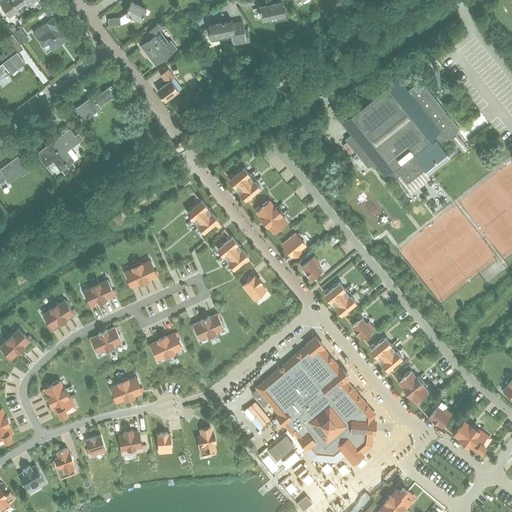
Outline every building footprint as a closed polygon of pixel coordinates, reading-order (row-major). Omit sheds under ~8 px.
[(16,7),(10,0),(0,0),(0,2),(9,15),(16,10),(19,15),(21,13),(17,7),(16,7)] [(261,19),(284,14),(281,2),(271,4),(270,0),(265,0),(266,4),(258,6),(261,19)] [(139,20),(144,9),(130,2),(124,13),(139,20)] [(327,11),(321,15),(324,19),(330,16),(330,15),(327,11)] [(47,22),(34,31),(38,38),(44,46),(49,42),(53,48),(70,36),(56,15),(47,22)] [(222,22),(216,23),(219,39),(230,37),(237,36),(238,41),(245,40),(249,39),(247,29),(244,30),(243,24),(235,26),(236,26),(232,27),(232,23),(231,20),(224,22),(224,21),(221,21),(222,22)] [(208,27),(203,30),(208,38),(210,38),(211,41),(217,39),(219,39),(216,23),(208,25),(208,24),(208,27)] [(155,64),(175,48),(169,41),(168,42),(159,31),(161,30),(156,24),(146,32),(150,37),(142,44),(151,55),(149,56),(155,64)] [(20,27),(15,31),(18,35),(23,31),(20,27)] [(201,29),(198,31),(209,48),(219,46),(217,39),(211,41),(209,41),(201,29)] [(11,32),(5,37),(9,42),(15,37),(11,32)] [(9,74),(26,62),(15,49),(6,55),(5,53),(0,56),(0,77),(7,72),(9,74)] [(210,65),(205,68),(212,79),(218,76),(210,65)] [(166,83),(156,90),(164,101),(177,91),(177,90),(181,87),(174,77),(167,69),(159,75),(166,83)] [(406,183),(415,176),(424,169),(427,172),(448,155),(441,146),(452,137),(451,136),(459,129),(424,85),(416,91),(412,86),(407,90),(396,76),(340,121),(351,134),(344,139),(367,167),(373,162),(383,175),(387,172),(392,180),(399,174),(406,183)] [(113,98),(118,94),(111,85),(94,98),(92,95),(75,109),(84,120),(101,107),(100,105),(111,97),(113,98)] [(128,109),(134,104),(126,93),(120,98),(128,109)] [(67,168),(69,171),(75,167),(72,163),(74,161),(66,151),(79,142),(83,138),(78,132),(74,135),(69,129),(50,143),(68,167),(67,168)] [(68,167),(50,143),(36,154),(45,166),(53,161),(61,171),(61,170),(64,175),(69,171),(67,168),(68,167)] [(22,174),(28,169),(19,157),(0,170),(0,169),(0,182),(5,179),(8,182),(20,172),(22,174)] [(354,172),(360,167),(349,157),(344,162),(354,172)] [(243,167),(242,168),(241,167),(236,171),(237,172),(232,176),(230,174),(228,176),(227,176),(229,179),(228,180),(234,187),(239,193),(245,200),(246,199),(248,201),(249,201),(248,201),(251,198),(249,196),(254,192),(255,193),(256,192),(259,189),(258,188),(260,187),(256,182),(254,180),(256,179),(250,172),(249,173),(243,167)] [(201,200),(200,201),(196,196),(195,196),(192,199),(196,204),(191,208),(191,207),(186,210),(187,211),(186,213),(191,219),(190,220),(196,227),(197,226),(203,233),(204,232),(205,233),(209,229),(208,228),(213,224),(217,229),(220,226),(220,227),(221,227),(221,226),(217,221),(218,220),(212,213),(207,208),(207,207),(201,200)] [(269,201),(267,202),(266,201),(262,204),(263,205),(259,209),(257,206),(256,208),(254,209),(256,210),(256,211),(262,218),(261,219),(267,225),(273,232),(273,231),(275,234),(278,231),(276,229),(280,226),(281,227),(285,223),(284,222),(286,221),(280,214),(282,212),(277,205),(274,207),(269,201)] [(295,233),(282,244),(292,255),(293,254),(294,255),(299,250),(305,245),(299,237),(301,236),(298,232),(296,234),(295,233)] [(238,243),(232,236),(230,237),(229,235),(225,237),(227,240),(222,244),(221,243),(217,247),(218,248),(217,249),(222,255),(221,256),(227,263),(228,262),(234,269),(235,268),(236,269),(240,265),(239,264),(244,260),(246,263),(249,260),(247,258),(248,256),(242,249),(242,250),(237,244),(238,243)] [(319,262),(314,256),(301,267),(311,279),(318,273),(320,275),(323,272),(322,270),(317,264),(319,262)] [(210,262),(212,268),(220,265),(218,259),(210,262)] [(149,260),(141,264),(140,261),(132,265),(133,267),(125,271),(126,273),(124,273),(127,279),(128,278),(130,282),(127,284),(129,287),(132,286),(140,283),(148,280),(148,279),(156,275),(159,274),(157,270),(154,272),(152,267),(154,267),(151,261),(150,262),(149,260)] [(254,276),(242,286),(253,299),(254,298),(256,299),(256,300),(260,297),(258,295),(265,289),(260,283),(261,283),(256,277),(255,278),(254,276)] [(108,281),(107,279),(99,283),(98,280),(90,284),(91,287),(83,290),(84,292),(82,293),(85,298),(86,297),(88,302),(85,303),(87,307),(90,305),(90,306),(98,302),(98,303),(106,299),(106,298),(114,295),(117,293),(115,290),(112,291),(110,286),(112,286),(109,281),(108,281)] [(338,283),(337,282),(332,285),(333,287),(328,291),(326,288),(323,291),(325,294),(324,294),(330,302),(330,301),(335,307),(335,308),(341,315),(342,314),(344,316),(344,315),(347,313),(345,311),(350,307),(351,308),(355,304),(354,303),(356,302),(350,295),(352,294),(346,287),(344,288),(339,282),(338,283)] [(48,307),(50,309),(42,314),(43,315),(42,316),(45,321),(46,320),(49,324),(46,326),(49,329),(51,328),(59,323),(59,324),(67,319),(66,318),(74,313),(73,313),(76,312),(74,308),(71,310),(69,306),(70,305),(67,300),(66,301),(64,299),(57,304),(56,302),(48,307)] [(193,325),(190,326),(192,330),(194,328),(196,333),(195,333),(197,339),(199,338),(200,340),(208,336),(209,339),(217,335),(216,332),(224,329),(223,327),(224,326),(222,321),(220,322),(218,317),(221,316),(220,312),(217,314),(217,313),(209,317),(208,316),(200,320),(201,321),(193,324),(193,325)] [(359,315),(356,318),(358,320),(352,325),(351,326),(361,339),(362,337),(374,328),(369,322),(366,324),(361,318),(359,315)] [(119,329),(117,325),(115,327),(114,326),(106,330),(106,329),(98,333),(98,334),(90,337),(90,338),(88,339),(89,343),(92,341),(94,346),(93,346),(95,352),(96,351),(97,353),(105,349),(106,352),(115,348),(113,345),(121,342),(121,340),(122,339),(120,334),(118,335),(116,330),(119,329)] [(27,337),(23,333),(24,332),(20,328),(19,329),(18,328),(12,334),(10,332),(3,338),(5,340),(0,345),(0,347),(0,348),(0,349),(3,353),(4,352),(8,355),(6,357),(8,360),(11,358),(17,352),(18,353),(24,347),(23,346),(30,340),(32,338),(29,335),(27,337)] [(150,344),(147,345),(149,349),(152,348),(154,352),(153,353),(155,358),(156,357),(157,359),(165,356),(166,358),(174,355),(173,352),(181,348),(180,347),(182,346),(179,341),(178,341),(176,337),(179,336),(177,332),(174,333),(166,337),(166,336),(158,340),(150,344)] [(268,403),(241,423),(258,444),(282,422),(284,425),(285,425),(292,434),(294,432),(299,437),(306,448),(309,445),(315,453),(333,455),(340,449),(352,462),(362,454),(357,449),(365,442),(366,430),(365,430),(366,422),(367,422),(368,415),(341,383),(348,377),(322,347),(315,337),(305,345),(306,346),(270,376),(256,388),(268,403)] [(374,346),(372,344),(369,346),(371,349),(370,350),(376,357),(381,363),(387,370),(387,369),(390,372),(390,371),(393,368),(391,366),(396,362),(397,363),(401,359),(400,358),(402,357),(396,350),(397,349),(392,343),(390,344),(385,337),(383,338),(382,337),(378,341),(379,342),(374,346)] [(398,381),(398,382),(403,388),(403,389),(404,391),(405,392),(407,394),(408,396),(409,396),(409,395),(415,402),(417,404),(420,402),(418,399),(422,396),(423,397),(427,394),(426,393),(428,391),(422,385),(424,383),(418,376),(416,378),(411,371),(409,372),(408,371),(404,375),(405,376),(401,379),(399,377),(396,379),(398,381)] [(503,391),(502,393),(507,396),(508,395),(511,398),(509,401),(511,402),(511,375),(505,382),(507,383),(502,390),(503,391)] [(112,398),(113,402),(116,401),(124,398),(125,399),(133,395),(141,391),(143,390),(144,390),(142,386),(139,387),(138,383),(139,382),(137,377),(136,378),(135,376),(127,379),(126,376),(117,380),(118,382),(110,385),(111,387),(110,388),(112,393),(113,393),(115,397),(112,398)] [(45,388),(44,389),(48,397),(47,397),(51,404),(52,404),(55,412),(58,410),(61,415),(66,412),(64,408),(70,405),(68,401),(70,399),(69,396),(66,388),(63,390),(59,382),(58,382),(57,381),(52,383),(52,385),(48,387),(47,384),(43,386),(45,388)] [(256,388),(251,392),(263,407),(268,403),(256,388)] [(434,410),(429,418),(442,427),(443,426),(451,414),(445,409),(443,411),(437,407),(434,405),(432,408),(434,410)] [(0,437),(3,436),(5,441),(11,438),(9,434),(12,432),(8,424),(9,424),(5,417),(1,409),(0,407),(0,437)] [(454,434),(454,435),(461,440),(460,441),(467,445),(474,450),(476,447),(480,450),(484,445),(480,442),(484,437),(480,434),(482,432),(478,430),(479,429),(472,425),(471,427),(463,422),(462,423),(461,422),(458,427),(459,428),(456,431),(454,429),(452,432),(454,434)] [(199,445),(203,444),(205,450),(210,449),(210,453),(215,452),(214,448),(213,442),(215,442),(213,433),(211,434),(209,427),(206,428),(203,429),(200,430),(201,436),(197,437),(199,445)] [(124,434),(118,435),(121,451),(134,449),(135,452),(141,451),(141,450),(140,447),(141,447),(140,446),(138,433),(138,431),(132,432),(131,430),(124,431),(124,434)] [(157,449),(158,449),(158,452),(161,452),(161,448),(171,447),(170,433),(166,434),(166,432),(161,433),(160,433),(160,434),(156,435),(157,449)] [(105,450),(100,434),(85,439),(88,448),(85,449),(86,453),(89,452),(98,449),(99,452),(105,450)] [(56,451),(59,457),(54,458),(55,460),(54,460),(56,466),(57,466),(58,467),(62,466),(64,471),(69,470),(70,473),(74,472),(73,468),(71,462),(73,461),(70,453),(68,453),(66,447),(56,451)] [(45,483),(36,465),(30,468),(29,466),(22,470),(23,472),(18,475),(26,489),(38,482),(40,486),(45,483)] [(407,491),(402,487),(399,491),(396,489),(391,496),(390,495),(385,501),(386,502),(380,509),(378,511),(379,511),(382,511),(383,511),(402,511),(405,508),(408,505),(406,503),(409,500),(404,495),(407,491)] [(0,507),(0,508),(6,504),(8,507),(12,504),(9,501),(13,498),(9,493),(5,496),(0,489),(0,488),(0,507)]
